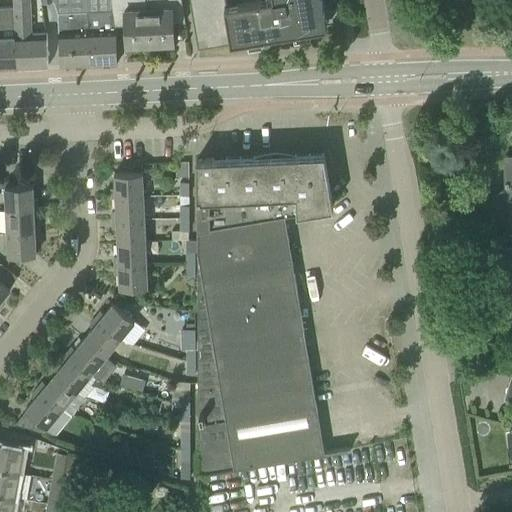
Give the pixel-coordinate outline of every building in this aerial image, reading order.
[(31,33),(29,0),(13,0),(15,34),(16,34),(17,67),(47,66),(46,33),(31,33)] [(149,44),(147,0),(111,0),(112,7),(113,17),(124,17),(126,45),(149,44)] [(181,0),(147,0),(149,44),(173,43),(172,14),(182,14),(184,21),(185,21),(181,0)] [(259,0),(227,6),(225,0),(202,0),(190,2),(198,48),(289,33),(313,29),(326,27),(324,11),(321,0),(259,0)] [(115,30),(113,17),(112,7),(87,8),(87,10),(86,10),(89,64),(117,63),(115,30)] [(14,8),(0,8),(0,68),(17,67),(16,34),(15,34),(14,8)] [(89,64),(86,10),(57,11),(58,32),(59,66),(89,64)] [(197,229),(284,215),(333,207),(323,153),(196,159),(197,229)] [(511,158),(505,159),(506,189),(504,189),(502,190),(501,191),(500,192),(498,194),(498,196),(498,198),(498,199),(498,201),(499,202),(500,203),(501,204),(502,205),(504,206),(511,205),(511,233),(511,234),(511,247),(508,248),(505,249),(502,251),(500,254),(499,257),(498,257),(497,259),(497,260),(497,262),(498,264),(498,266),(499,266),(501,269),(503,272),(506,274),(510,275),(511,274),(511,158)] [(111,197),(115,197),(115,196),(143,195),(142,172),(114,173),(115,187),(111,187),(111,197)] [(188,195),(188,182),(180,182),(180,195),(188,195)] [(33,185),(4,186),(5,209),(34,208),(34,209),(38,209),(37,199),(33,199),(33,185)] [(144,218),(143,195),(115,196),(115,197),(116,210),(112,210),(112,219),(144,218)] [(189,205),(180,205),(180,217),(189,217),(189,205)] [(34,221),(34,209),(34,208),(5,209),(7,232),(39,231),(38,221),(34,221)] [(324,453),(314,391),(284,215),(197,229),(197,314),(197,348),(197,360),(197,372),(197,391),(198,474),(324,453)] [(189,217),(180,217),(180,230),(189,230),(189,217)] [(145,241),(144,218),(112,219),(113,228),(117,228),(117,242),(145,241)] [(39,240),(39,231),(7,232),(8,255),(36,254),(35,240),(39,240)] [(146,264),(145,241),(117,242),(118,255),(114,255),(114,265),(146,264)] [(195,250),(186,250),(186,263),(195,263),(195,250)] [(195,263),(186,263),(186,276),(195,276),(195,263)] [(147,287),(146,264),(114,265),(115,274),(119,274),(119,288),(147,287)] [(10,288),(0,279),(0,306),(4,302),(1,299),(10,288)] [(135,320),(128,315),(113,302),(104,313),(101,310),(95,317),(120,338),(135,320)] [(120,338),(95,317),(89,325),(92,327),(83,338),(105,356),(120,338)] [(195,328),(180,328),(181,349),(186,348),(188,348),(195,348),(195,328)] [(105,356),(83,338),(75,348),(72,346),(66,353),(90,373),(105,356)] [(188,348),(186,348),(186,360),(197,360),(197,348),(195,348),(188,348)] [(63,363),(54,373),(76,391),(90,373),(66,353),(60,360),(63,363)] [(197,360),(186,360),(186,372),(197,372),(197,360)] [(76,391),(54,373),(46,383),(43,381),(37,388),(61,409),(76,391)] [(61,409),(37,388),(31,395),(34,398),(25,409),(41,421),(47,427),(61,409)] [(189,391),(180,391),(180,403),(189,403),(189,391)] [(189,403),(180,403),(181,416),(189,416),(189,403)] [(181,435),(181,447),(189,447),(189,435),(181,435)] [(24,446),(13,444),(0,441),(0,467),(19,471),(24,446)] [(189,460),(189,447),(181,447),(181,460),(189,460)] [(62,479),(66,454),(56,452),(52,477),(62,479)] [(190,478),(189,460),(181,460),(181,478),(190,478)] [(0,493),(14,496),(19,471),(0,467),(0,493)] [(57,504),(62,479),(52,477),(47,502),(57,504)] [(0,511),(11,511),(14,496),(0,493),(0,511)] [(47,502),(45,511),(55,511),(57,504),(47,502)]
